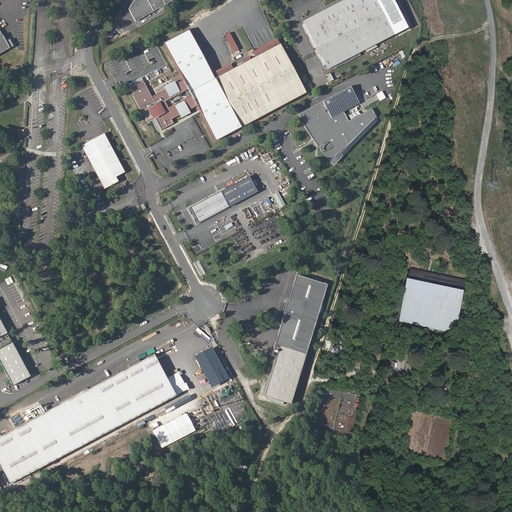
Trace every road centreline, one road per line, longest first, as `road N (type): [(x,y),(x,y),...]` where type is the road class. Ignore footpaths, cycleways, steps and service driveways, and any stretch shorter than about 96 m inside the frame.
road 1 (track): [(491,21),(411,53),(303,408),(282,421),(239,511)]
road 2 (unclassified): [(486,0),(493,57),(477,199),(511,324)]
road 3 (track): [(209,314),(262,414),(264,456),(284,490)]
road 4 (unknown): [(168,336),(0,422)]
road 5 (unknown): [(55,372),(203,303),(226,310)]
road 6 (unknown): [(194,228),(253,197),(265,177),(243,166),(180,198)]
road 7 (unclassified): [(242,0),(190,37),(237,132)]
